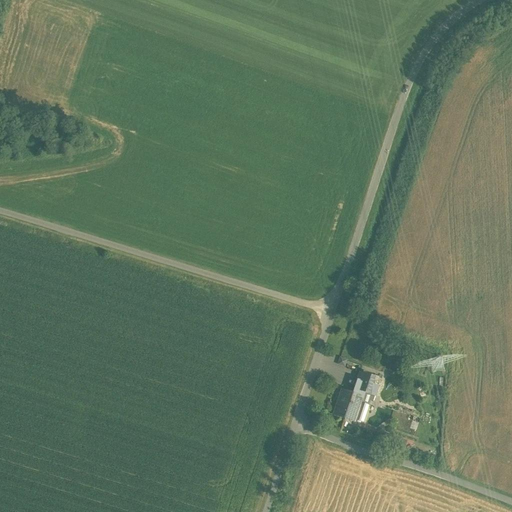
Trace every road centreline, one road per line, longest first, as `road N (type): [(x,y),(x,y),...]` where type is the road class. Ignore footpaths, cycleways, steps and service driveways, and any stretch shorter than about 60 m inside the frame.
road 1 (unclassified): [(330,312),(417,67),(443,29),(479,0)]
road 2 (unclassified): [(330,312),(0,211)]
road 3 (unclassified): [(295,425),(511,503)]
